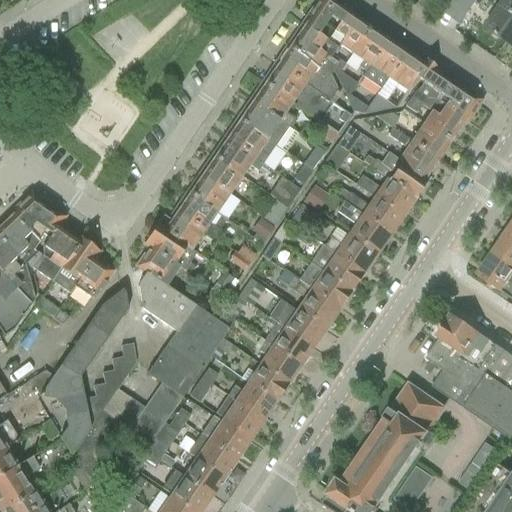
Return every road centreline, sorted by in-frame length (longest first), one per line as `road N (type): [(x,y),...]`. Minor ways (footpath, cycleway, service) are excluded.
road 1 (residential): [(18,161),(118,220),(274,0)]
road 2 (tertiary): [(266,501),(421,273)]
road 3 (residential): [(511,97),(371,0)]
road 4 (tertiary): [(421,273),(511,140)]
